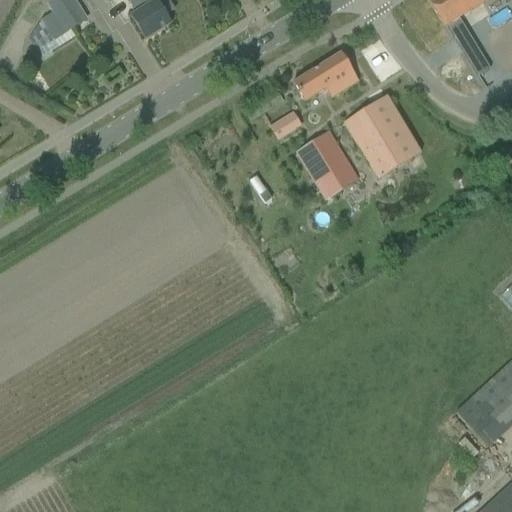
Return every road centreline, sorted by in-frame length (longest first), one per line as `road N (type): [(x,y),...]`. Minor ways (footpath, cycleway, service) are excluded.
road 1 (tertiary): [(0,206),(339,0)]
road 2 (unclassified): [(511,117),(431,90),(386,40),(364,0)]
